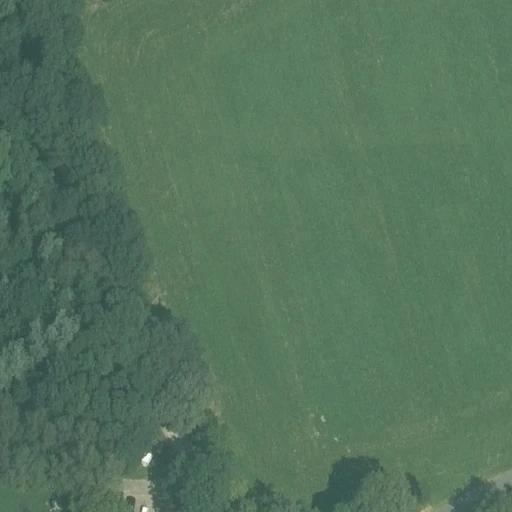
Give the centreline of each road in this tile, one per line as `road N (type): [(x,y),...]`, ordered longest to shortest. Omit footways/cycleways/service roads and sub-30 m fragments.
road 1 (track): [(220,485),(182,436),(135,336),(23,0)]
road 2 (track): [(103,248),(53,235),(0,142)]
